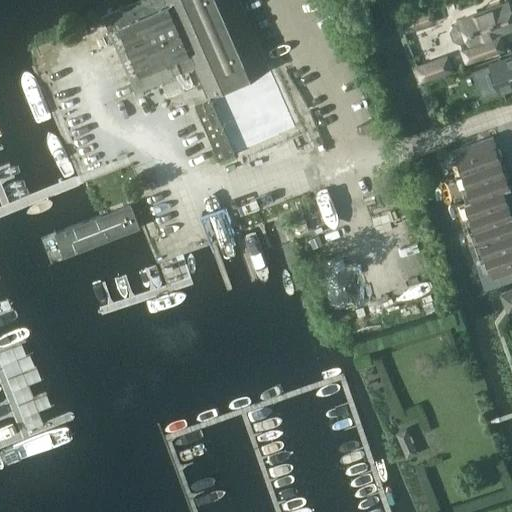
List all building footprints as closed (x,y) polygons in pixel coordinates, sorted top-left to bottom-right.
[(41,45),(40,49),(40,53),(41,56),(42,60),(44,64),(45,66),(47,69),(50,72),(54,75),(56,76),(59,77),(62,78),(66,79),(69,79),(72,79),(75,78),(79,77),(119,174),(131,169),(154,225),(219,198),(216,191),(234,184),(208,122),(215,119),(229,150),(246,142),(245,141),(271,128),(272,129),(289,122),(231,0),(156,0),(161,10),(156,12),(150,0),(93,0),(87,3),(88,5),(55,18),(57,25),(54,27),(51,29),(47,33),(46,34),(44,37),(42,42),(41,45)] [(511,26),(511,14),(508,2),(504,4),(498,2),(487,6),(485,11),(463,18),(463,20),(455,23),(451,31),(454,39),(462,43),(464,49),(463,49),(467,61),(499,50),(495,39),(499,31),(511,26)] [(429,6),(401,16),(405,30),(434,20),(429,6)] [(511,55),(492,63),(501,90),(511,85),(511,55)] [(430,63),(417,67),(422,80),(435,76),(430,63)] [(463,172),(501,158),(493,136),(455,150),(463,172)] [(501,158),(463,172),(468,185),(506,172),(501,158)] [(506,172),(468,185),(472,198),(473,199),(504,188),(504,189),(511,186),(506,172)] [(509,201),(504,189),(504,188),(473,199),(472,198),(466,200),(471,215),(509,201)] [(511,210),(509,201),(471,215),(476,228),(511,215),(511,210)] [(40,239),(52,268),(142,232),(130,204),(40,239)] [(511,215),(476,228),(481,242),(511,230),(511,215)] [(511,230),(481,242),(486,255),(511,245),(511,230)] [(511,245),(486,255),(494,277),(511,270),(511,245)] [(511,310),(511,289),(501,294),(508,313),(511,310)] [(398,431),(409,455),(417,452),(407,427),(398,431)]
